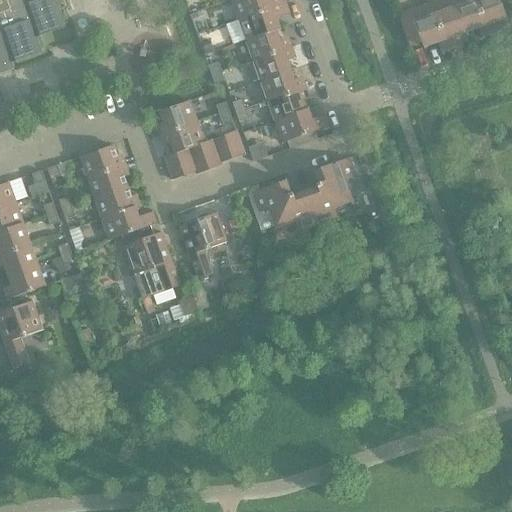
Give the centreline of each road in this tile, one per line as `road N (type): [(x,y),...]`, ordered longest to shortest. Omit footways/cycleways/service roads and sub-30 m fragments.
road 1 (residential): [(0,168),(134,118),(165,209),(358,139),(347,108)]
road 2 (unknown): [(398,243),(468,422)]
road 3 (residential): [(347,108),(511,50)]
